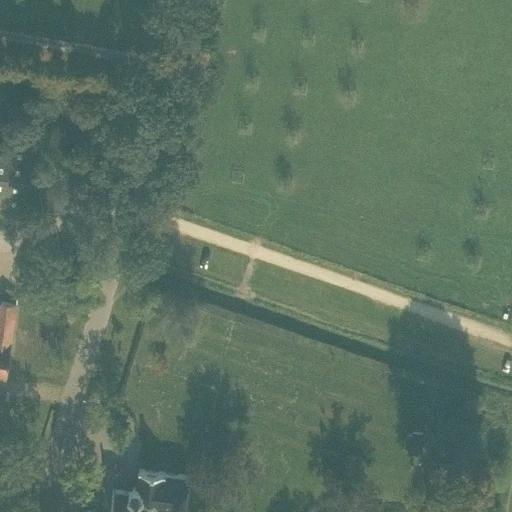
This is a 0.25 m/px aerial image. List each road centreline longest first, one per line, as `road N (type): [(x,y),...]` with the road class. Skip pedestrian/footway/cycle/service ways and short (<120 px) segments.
road 1 (unclassified): [(36,511),(194,0)]
road 2 (track): [(511,338),(131,204)]
